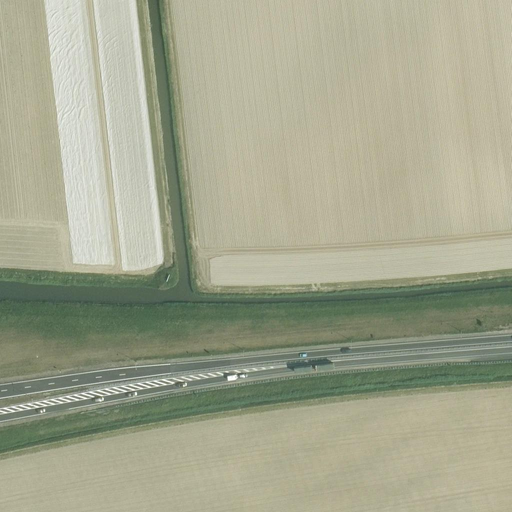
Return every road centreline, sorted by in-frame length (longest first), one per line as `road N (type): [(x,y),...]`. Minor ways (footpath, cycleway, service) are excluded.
road 1 (trunk): [(0,418),(285,370),(511,350)]
road 2 (trunk): [(511,340),(0,393)]
